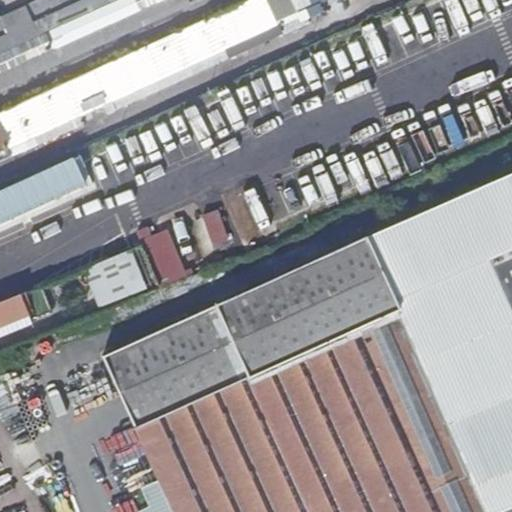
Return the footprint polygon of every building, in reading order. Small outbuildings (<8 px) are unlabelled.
[(0,88),(198,0),(40,0),(0,18),(0,88)] [(278,23),(271,7),(285,1),(284,0),(248,0),(214,16),(228,46),(278,23)] [(292,16),(285,1),(271,7),(278,23),(292,16)] [(379,88),(406,77),(381,13),(354,24),(379,88)] [(228,46),(214,16),(0,112),(0,160),(11,156),(8,148),(227,46),(228,46)] [(215,242),(230,237),(220,207),(206,212),(215,242)] [(190,272),(170,221),(141,233),(161,284),(190,272)] [(135,237),(84,249),(96,302),(147,290),(135,237)] [(483,511),(363,243),(103,360),(160,483),(143,490),(152,509),(143,511),(483,511)] [(20,294),(0,301),(0,322),(28,311),(20,294)]
